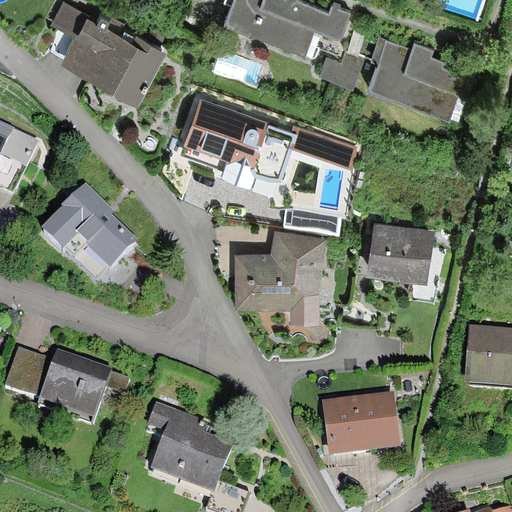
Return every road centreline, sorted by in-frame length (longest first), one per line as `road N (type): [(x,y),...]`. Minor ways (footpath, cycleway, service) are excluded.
road 1 (residential): [(0,43),(160,202),(232,329)]
road 2 (residential): [(232,329),(157,338),(0,281)]
road 3 (residential): [(335,511),(232,329)]
road 4 (residential): [(511,462),(456,472),(396,511)]
